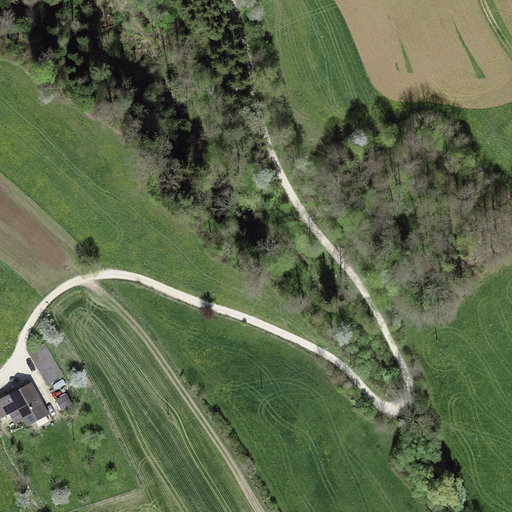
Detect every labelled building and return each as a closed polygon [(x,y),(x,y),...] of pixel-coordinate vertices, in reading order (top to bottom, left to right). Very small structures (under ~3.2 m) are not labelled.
[(467,233),(461,237),(476,256),(481,252),(467,233)] [(30,352),(48,384),(62,375),(45,344),(30,352)] [(29,384),(11,393),(18,407),(28,424),(46,414),(29,384)] [(9,413),(18,407),(11,393),(0,399),(0,414),(7,410),(9,413)] [(66,394),(55,400),(62,412),(73,406),(66,394)]
